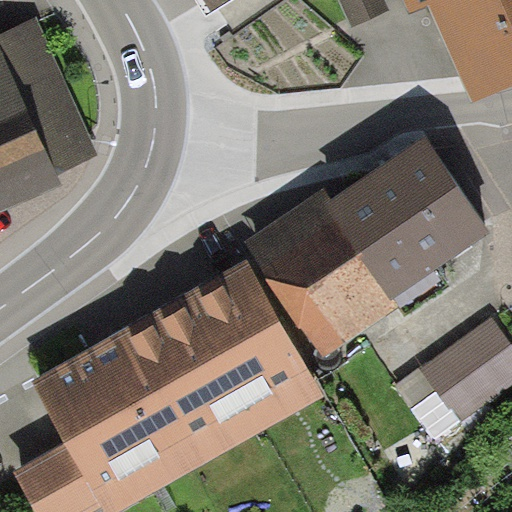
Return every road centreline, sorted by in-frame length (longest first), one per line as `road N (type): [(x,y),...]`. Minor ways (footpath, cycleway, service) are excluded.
road 1 (residential): [(155,145),(261,150),(511,103)]
road 2 (tertiary): [(155,145),(131,199),(90,242),(0,308)]
road 3 (tertiary): [(117,0),(158,90),(155,145)]
